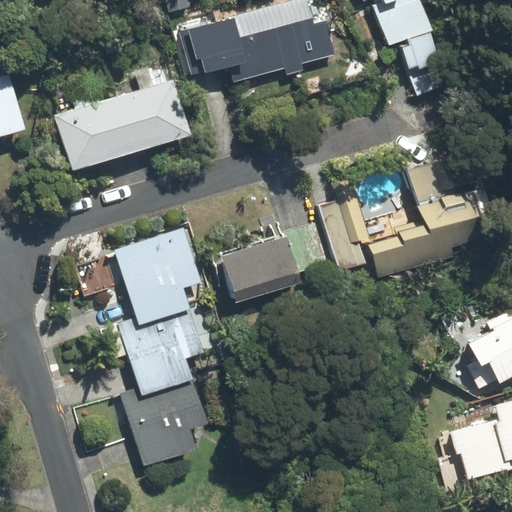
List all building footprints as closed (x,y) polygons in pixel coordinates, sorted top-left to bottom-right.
[(306,0),(297,0),(197,27),(207,66),(232,60),(237,77),(331,52),(323,22),(313,25),(306,0)] [(415,0),(380,0),(382,2),(375,5),(389,44),(396,41),(414,93),(445,82),(415,0)] [(9,77),(0,78),(0,133),(23,128),(9,77)] [(174,81),(59,114),(75,167),(190,133),(174,81)] [(458,157),(405,174),(420,219),(394,227),(396,235),(371,242),(380,272),(453,249),(450,241),(481,232),(458,157)] [(360,200),(343,205),(354,241),(371,236),(360,200)] [(184,230),(118,250),(138,314),(184,300),(179,285),(199,279),(184,230)] [(285,239),(223,258),(235,298),(297,278),(285,239)] [(190,301),(122,322),(143,388),(192,373),(186,352),(204,347),(190,301)] [(511,320),(468,344),(491,386),(511,374),(511,320)] [(192,374),(125,395),(145,460),(196,444),(190,424),(207,419),(192,374)] [(511,456),(511,399),(496,404),(501,419),(455,432),(468,477),(511,465),(509,458),(511,456)]
